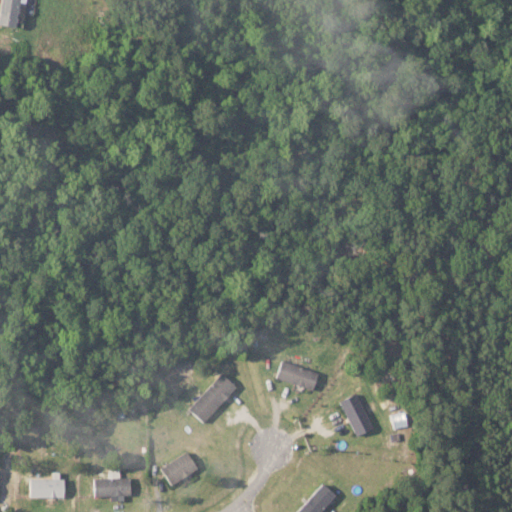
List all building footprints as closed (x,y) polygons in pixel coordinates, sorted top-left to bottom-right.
[(16,1),(24,2),(23,0),(0,0),(0,24),(13,26),(16,1)] [(275,377),(280,361),(315,374),(310,389),(275,377)] [(220,374),(234,387),(202,421),(188,408),(220,374)] [(339,401),(354,394),(370,427),(355,434),(339,401)] [(186,451),(196,466),(170,484),(160,469),(186,451)] [(129,478),(129,494),(93,495),(93,479),(129,478)] [(63,479),(63,496),(30,496),(30,479),(63,479)] [(294,511),(322,484),(335,496),(320,511),(294,511)]
